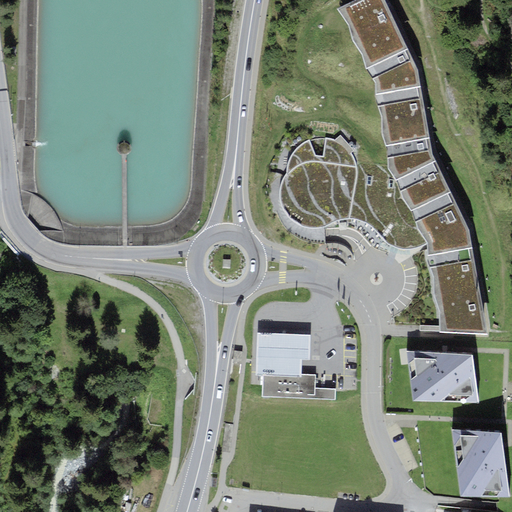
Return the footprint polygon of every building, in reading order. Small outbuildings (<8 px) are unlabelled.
[(383,0),(358,0),(337,10),(349,29),(353,45),(362,57),(366,72),(376,86),(376,104),(381,119),(382,140),(389,161),(388,174),(398,184),(403,203),(412,215),(419,233),(428,246),(427,263),(433,281),(433,300),(439,314),(440,337),(487,338),(470,234),(433,157),(418,72),(383,0)] [(408,250),(428,246),(419,233),(412,215),(403,203),(398,184),(388,174),(380,165),(364,164),(358,169),(356,161),(352,154),(354,151),(342,136),(335,141),(326,139),(324,157),(316,156),(310,140),(302,142),(294,151),(288,166),(287,175),(280,187),(281,204),(287,215),(299,225),(314,229),(330,225),(341,220),(356,220),(370,225),(380,235),(392,247),(408,250)] [(118,154),(119,155),(122,155),(125,155),(127,154),(128,152),(129,150),(129,147),(128,145),(126,143),(124,142),(122,142),(120,142),(118,143),(116,145),(115,147),(115,150),(116,152),(118,154)] [(255,373),(263,373),(301,375),(302,358),(310,358),(311,332),(257,330),(255,373)] [(473,348),(405,346),(413,398),(479,400),(473,348)] [(301,375),(263,373),(262,394),(335,397),(336,386),(317,385),(317,375),(301,375)] [(501,426),(450,427),(460,491),(509,493),(501,426)]
